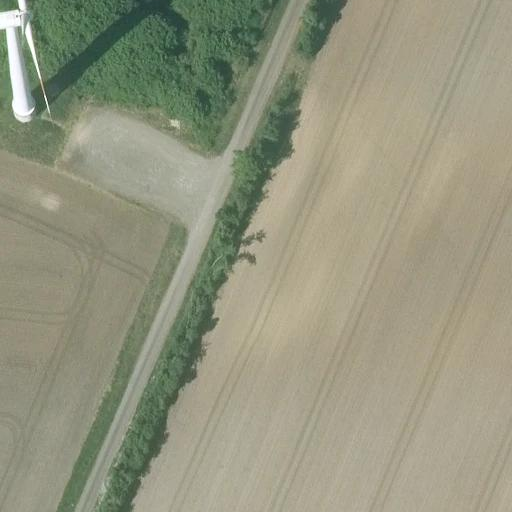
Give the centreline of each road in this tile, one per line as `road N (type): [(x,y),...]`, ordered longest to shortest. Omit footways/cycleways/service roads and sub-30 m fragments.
road 1 (unclassified): [(302,0),(85,511)]
road 2 (track): [(218,198),(77,140)]
